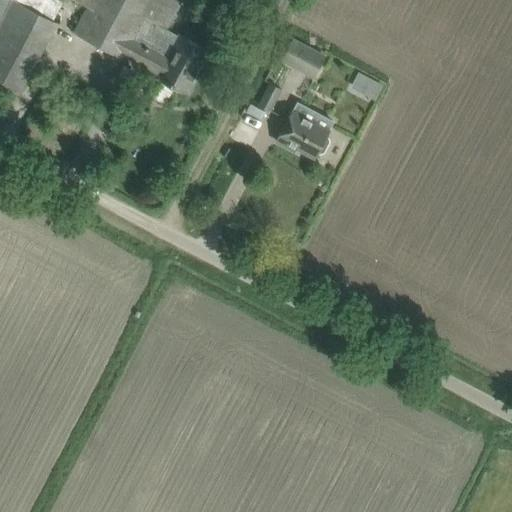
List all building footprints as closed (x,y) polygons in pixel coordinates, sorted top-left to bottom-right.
[(0,0),(0,79),(20,91),(57,22),(15,0),(0,0)] [(214,51),(168,29),(184,0),(72,0),(87,7),(74,33),(191,96),(214,51)] [(280,61),(313,79),(326,54),(293,38),(280,61)] [(260,104),(272,110),(283,88),(270,82),(260,104)] [(295,150),(296,147),(315,156),(324,139),(329,130),(293,111),(277,141),(295,150)]
